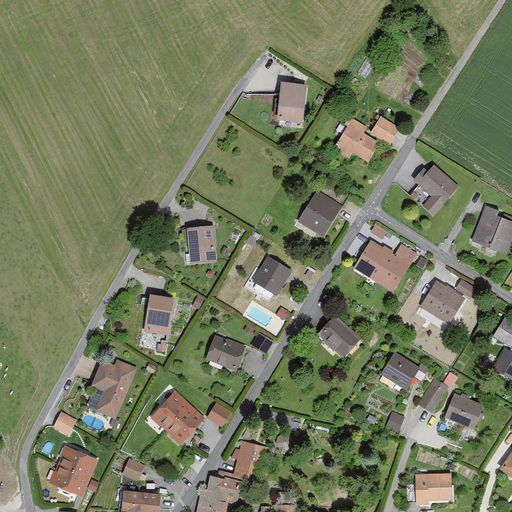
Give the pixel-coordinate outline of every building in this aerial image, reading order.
[(307,83),(281,80),(277,118),(303,121),(307,83)] [(367,126),(349,115),(344,123),(347,125),(333,148),(349,158),(353,152),(368,161),(380,142),(364,132),(367,126)] [(378,116),(370,133),(391,143),(399,126),(378,116)] [(459,185),(430,161),(415,180),(432,195),(422,207),(433,216),(459,185)] [(316,191),(296,222),(321,238),(342,207),(316,191)] [(499,210),(486,204),(472,240),(507,253),(511,238),(511,220),(497,215),(499,210)] [(214,224),(187,226),(190,263),(217,261),(214,224)] [(375,227),(373,232),(383,236),(385,231),(375,227)] [(371,239),(353,267),(393,292),(417,253),(401,243),(395,253),(371,239)] [(293,269),(267,254),(251,281),(277,296),(293,269)] [(465,297),(437,279),(420,305),(448,323),(465,297)] [(476,289),(461,280),(457,288),(472,297),(476,289)] [(174,296),(150,292),(144,330),(168,334),(174,296)] [(511,319),(505,316),(493,335),(511,346),(511,349),(510,353),(505,350),(494,367),(511,377),(511,319)] [(334,318),(316,336),(339,359),(357,341),(334,318)] [(266,354),(275,340),(260,331),(252,345),(266,354)] [(244,348),(211,337),(203,362),(235,373),(244,348)] [(392,356),(379,377),(405,392),(418,371),(392,356)] [(114,369),(100,363),(89,390),(101,395),(93,413),(114,422),(136,372),(117,363),(114,369)] [(448,388),(435,380),(420,404),(432,412),(448,388)] [(174,394),(149,421),(179,448),(204,422),(174,394)] [(450,398),(442,421),(471,432),(480,409),(450,398)] [(222,424),(230,409),(216,401),(207,417),(222,424)] [(67,435),(78,420),(63,410),(53,425),(67,435)] [(393,410),(386,426),(398,431),(405,415),(393,410)] [(99,459),(65,445),(50,482),(83,496),(99,459)] [(511,449),(499,467),(511,476),(511,449)] [(138,480),(145,464),(129,457),(122,473),(138,480)] [(451,473),(415,474),(416,502),(429,502),(429,499),(451,498),(451,473)] [(207,488),(202,487),(196,511),(225,511),(228,501),(239,504),(244,481),(210,474),(207,488)] [(123,491),(120,511),(158,511),(161,495),(123,491)]
